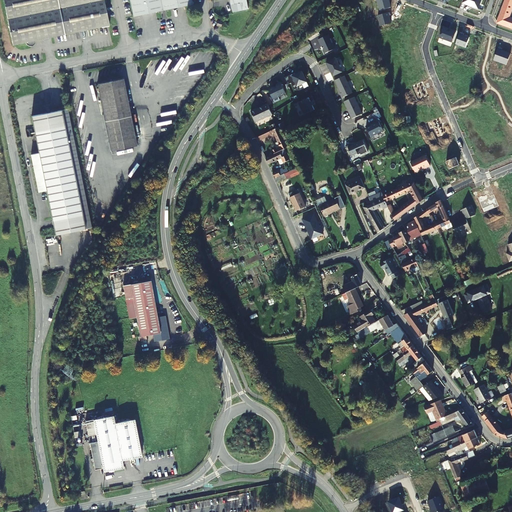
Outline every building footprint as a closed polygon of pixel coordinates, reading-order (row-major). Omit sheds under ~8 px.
[(111,23),(106,0),(5,0),(14,42),(27,40),(29,42),(31,44),(33,43),(32,39),(37,38),(111,23)] [(195,2),(194,0),(132,0),(135,15),(195,2)] [(462,0),(461,3),(478,9),(481,0),(462,0)] [(511,28),(511,18),(509,17),(511,9),(511,0),(505,0),(497,23),(511,28)] [(330,39),(328,35),(318,40),(321,47),(321,46),(325,53),(334,49),(330,39)] [(336,58),(325,63),(328,69),(329,69),(332,76),(342,71),(336,58)] [(285,78),(288,85),(291,83),(295,90),(298,88),(298,86),(307,82),(302,71),(298,73),(299,74),(296,75),(296,74),(294,75),(293,74),(285,78)] [(344,76),(335,80),(341,93),(340,94),(342,98),(352,93),(344,76)] [(133,115),(126,77),(99,83),(112,149),(138,144),(134,120),(133,115)] [(286,93),(281,82),(277,84),(277,85),(270,89),(269,91),(273,99),(286,93)] [(19,104),(26,103),(25,95),(18,96),(19,104)] [(312,96),(298,102),(304,115),(315,109),(313,105),(314,105),(312,101),(314,100),(312,96)] [(354,97),(344,102),(352,119),(362,114),(354,97)] [(268,117),(273,115),(268,104),(263,106),(257,109),(257,108),(251,111),(256,122),(267,117),(268,117)] [(92,225),(69,107),(32,114),(40,151),(32,153),(39,190),(47,189),(56,232),(92,225)] [(383,131),(378,121),(370,125),(370,124),(365,126),(371,137),(383,131)] [(281,151),(284,150),(285,149),(284,146),(287,145),(280,130),(279,128),(257,138),(258,141),(272,135),(272,134),(274,133),(281,148),(279,148),(281,151)] [(368,152),(363,141),(352,146),(351,144),(345,147),(349,155),(351,154),(351,155),(357,152),(359,156),(368,152)] [(286,155),(284,150),(281,151),(266,158),(269,164),(278,160),(281,165),(290,160),(287,155),(286,155)] [(430,166),(425,156),(410,163),(415,173),(423,169),(423,170),(430,166)] [(274,173),(276,178),(284,174),(289,172),(288,168),(284,170),(283,168),(274,173)] [(351,183),(355,192),(365,188),(361,179),(351,183)] [(415,182),(384,196),(388,206),(395,220),(395,221),(414,207),(410,202),(395,212),(389,201),(410,191),(414,198),(414,199),(418,204),(424,200),(415,182)] [(355,192),(351,183),(346,185),(350,194),(355,192)] [(306,207),(298,190),(296,191),(298,195),(291,198),(297,211),(306,207)] [(388,206),(384,196),(382,193),(369,198),(372,204),(368,205),(370,211),(373,210),(382,206),(383,208),(388,206)] [(340,209),(336,199),(326,204),(326,202),(320,205),(325,217),(331,214),(330,213),(340,209)] [(418,204),(414,199),(410,202),(414,207),(418,204)] [(434,224),(436,230),(451,223),(441,200),(438,202),(432,206),(434,211),(438,208),(443,220),(434,224)] [(370,211),(368,205),(363,207),(378,233),(383,229),(373,210),(370,211)] [(463,209),(467,218),(476,215),(473,205),(463,209)] [(436,230),(434,224),(426,228),(422,219),(429,214),(427,208),(415,218),(416,221),(422,235),(422,236),(436,230)] [(471,229),(467,218),(460,221),(460,220),(451,224),(456,236),(471,229)] [(400,234),(400,235),(404,243),(422,235),(416,221),(405,225),(404,226),(406,231),(400,234)] [(305,242),(311,240),(304,222),(298,225),(305,242)] [(393,248),(404,243),(400,235),(389,240),(393,248)] [(405,262),(399,249),(395,251),(405,270),(406,270),(418,265),(415,259),(405,262)] [(400,275),(391,258),(380,264),(383,269),(385,268),(389,276),(391,275),(393,278),(400,275)] [(346,293),(356,289),(362,286),(358,276),(353,279),(355,282),(350,284),(350,283),(343,286),(346,293)] [(159,317),(152,280),(131,284),(141,336),(153,334),(155,341),(170,338),(166,316),(159,317)] [(487,285),(465,295),(468,302),(478,298),(484,313),(492,309),(486,294),(490,292),(487,285)] [(364,307),(356,289),(346,293),(342,295),(345,301),(349,299),(352,305),(347,307),(351,316),(363,311),(362,308),(364,307)] [(424,306),(410,312),(404,315),(420,336),(423,340),(429,336),(427,332),(438,325),(437,323),(425,329),(415,316),(439,305),(445,319),(443,320),(447,330),(454,327),(449,317),(454,315),(448,299),(447,300),(445,296),(436,300),(424,306)] [(408,308),(410,312),(424,306),(422,301),(408,308)] [(368,325),(378,320),(375,314),(377,313),(374,308),(362,315),(365,319),(356,324),(360,330),(368,325)] [(395,326),(389,316),(369,327),(370,331),(377,327),(376,325),(382,322),(386,331),(391,328),(394,332),(401,327),(398,324),(395,326)] [(391,351),(397,359),(414,345),(403,329),(393,337),(398,344),(402,341),(405,345),(401,349),(402,350),(396,354),(393,350),(391,351)] [(414,345),(397,359),(401,365),(398,367),(400,369),(404,366),(402,362),(412,354),(417,360),(413,364),(415,367),(425,360),(414,345)] [(473,370),(468,361),(457,366),(462,375),(461,376),(468,388),(478,382),(472,371),(473,370)] [(417,377),(419,379),(427,373),(428,375),(433,371),(427,362),(411,374),(415,379),(417,377)] [(417,377),(415,379),(411,382),(418,391),(424,386),(421,382),(419,379),(417,377)] [(436,388),(431,381),(424,387),(434,400),(444,396),(437,387),(436,388)] [(491,397),(484,384),(475,389),(479,397),(478,398),(481,403),(491,397)] [(511,393),(498,399),(501,405),(507,401),(511,413),(511,430),(505,432),(500,429),(488,412),(487,413),(486,411),(481,414),(496,435),(508,439),(511,437),(511,393)] [(438,420),(440,419),(448,416),(441,400),(425,407),(428,414),(434,411),(438,420)] [(463,410),(448,416),(440,419),(441,422),(434,425),(435,427),(443,424),(443,425),(455,420),(462,420),(467,428),(474,425),(463,410)] [(116,421),(115,413),(86,419),(89,434),(97,433),(98,440),(91,441),(95,468),(104,466),(104,470),(125,465),(123,458),(143,454),(135,417),(116,421)] [(456,432),(454,426),(436,434),(439,441),(456,432)] [(453,445),(454,448),(478,438),(475,431),(459,438),(460,441),(453,445)] [(478,438),(454,448),(457,455),(451,458),(452,459),(464,454),(462,449),(465,448),(467,451),(481,445),(478,438)] [(401,465),(412,460),(405,442),(396,446),(398,451),(396,452),(401,465)] [(326,453),(323,444),(316,446),(323,455),(326,453)] [(467,453),(464,454),(452,459),(449,460),(452,468),(456,479),(463,476),(459,463),(474,457),(472,453),(467,455),(467,453)] [(487,482),(486,478),(469,485),(468,483),(461,486),(467,501),(468,502),(491,492),(487,482)]
